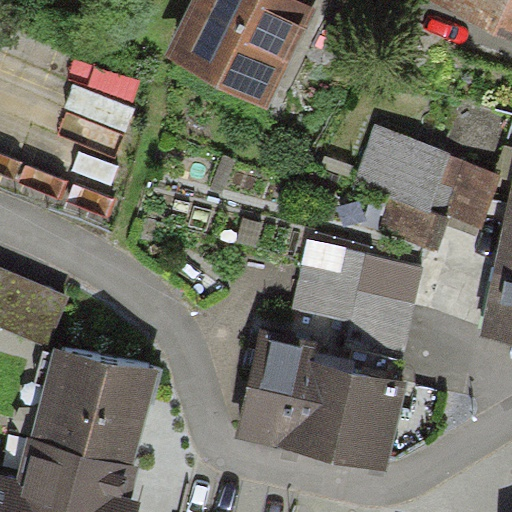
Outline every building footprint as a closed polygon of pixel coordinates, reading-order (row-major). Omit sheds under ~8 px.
[(321,0),(207,0),(178,62),(272,106),(321,0)] [(511,0),(437,0),(511,35),(511,0)] [(495,166),(378,124),(361,172),(478,214),(495,166)] [(511,200),(488,311),(511,315),(511,200)] [(342,270),(306,261),(297,300),(405,325),(419,264),(347,247),(342,270)] [(0,319),(48,341),(69,287),(0,258),(0,319)] [(312,331),(264,321),(243,417),(382,447),(400,368),(308,347),(312,331)] [(155,358),(56,332),(20,466),(0,461),(0,511),(133,511),(141,483),(137,482),(146,447),(133,443),(155,358)]
